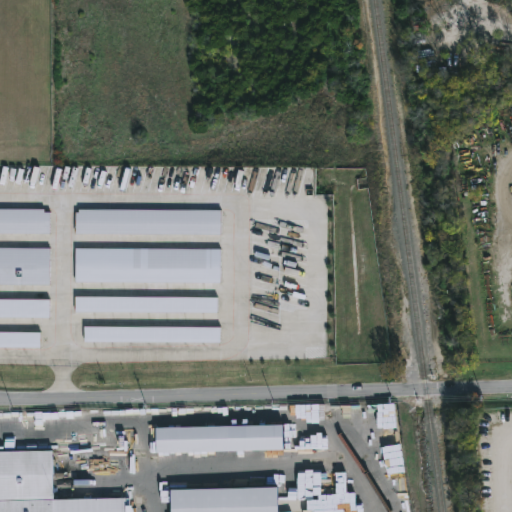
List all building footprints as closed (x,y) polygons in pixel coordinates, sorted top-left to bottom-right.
[(0,234),(50,235),(50,210),(0,209),(0,234)] [(221,210),(76,210),(76,235),(221,235),(221,210)] [(50,249),(0,248),(0,285),(50,286),(50,249)] [(75,283),(221,284),(221,250),(76,249),(75,283)] [(218,297),(75,298),(75,314),(218,313),(218,297)] [(0,318),(50,319),(50,300),(0,299),(0,318)] [(220,329),(84,327),(84,342),(220,344),(220,329)] [(40,333),(0,332),(0,348),(40,349),(40,333)] [(156,428),(157,454),(284,451),(283,425),(156,428)] [(52,453),(53,500),(126,499),(126,511),(0,511),(0,451),(52,451),(52,453)] [(259,511),(186,511),(186,501),(254,499),(254,494),(259,494),(259,511)]
